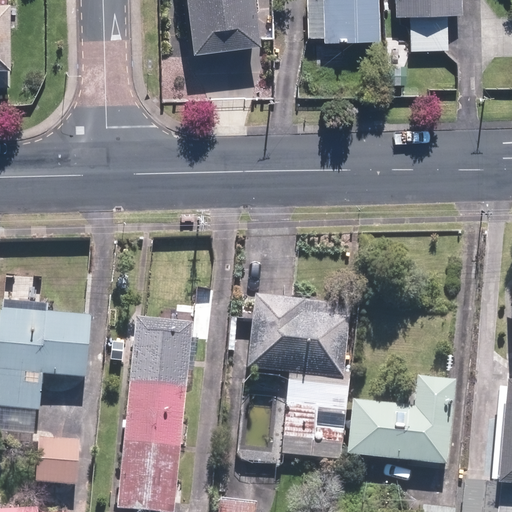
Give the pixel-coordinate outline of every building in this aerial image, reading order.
[(261,46),(254,0),(187,0),(195,55),(261,46)] [(380,42),(378,0),(323,0),(326,44),(380,42)] [(449,51),(448,16),(462,16),(461,0),(395,0),(396,17),(409,17),(410,52),(449,51)] [(0,88),(10,89),(9,6),(0,6),(0,88)] [(341,462),(350,374),(343,373),(351,308),(256,297),(248,369),(290,374),(281,455),(341,462)] [(90,318),(0,310),(0,313),(0,407),(39,411),(42,375),(85,379),(90,318)] [(146,511),(173,511),(192,323),(136,317),(117,509),(146,511)] [(347,457),(446,465),(453,382),(417,378),(415,407),(352,401),(347,457)] [(511,384),(504,384),(495,483),(465,480),(461,511),(511,511),(511,501),(499,501),(501,486),(511,487),(511,384)] [(39,439),(36,483),(76,486),(79,442),(39,439)] [(256,511),(258,503),(220,498),(218,511),(256,511)]
